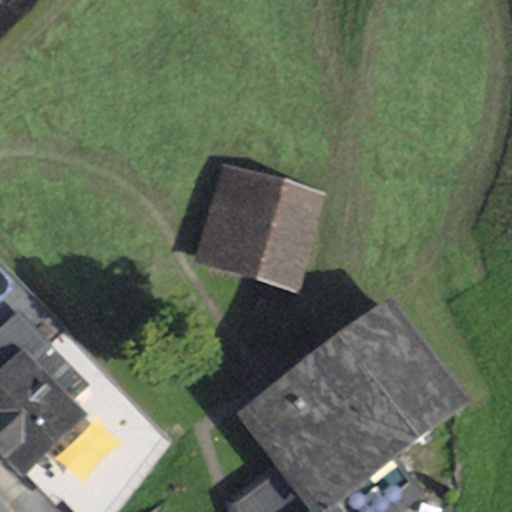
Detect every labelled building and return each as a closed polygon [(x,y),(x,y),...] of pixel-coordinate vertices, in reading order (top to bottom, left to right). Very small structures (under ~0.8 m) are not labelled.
[(220,194),(202,260),(295,285),(318,198),(229,174),(223,195),(220,194)] [(68,408),(87,390),(85,389),(50,352),(66,336),(0,267),(0,359),(13,373),(4,382),(0,385),(0,451),(23,475),(80,421),(68,408)] [(395,511),(419,494),(391,458),(415,440),(417,443),(463,407),(389,312),(329,358),(306,376),(247,422),(283,468),(234,507),(235,511),(395,511)] [(298,365),(306,376),(329,358),(321,347),(298,365)] [(0,378),(4,382),(13,373),(0,359),(0,378)] [(119,511),(170,444),(102,373),(85,389),(87,390),(68,408),(80,421),(23,475),(56,507),(51,511),(119,511)]
